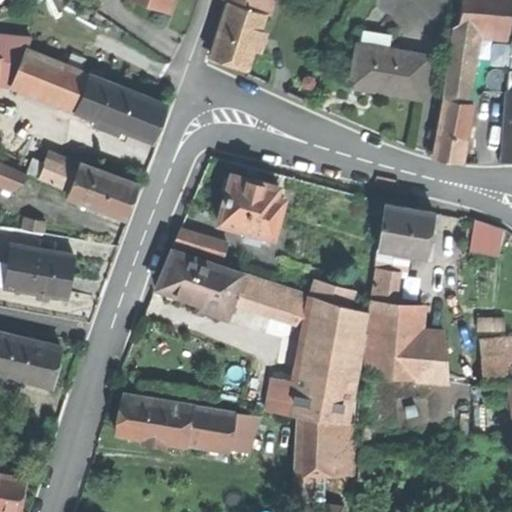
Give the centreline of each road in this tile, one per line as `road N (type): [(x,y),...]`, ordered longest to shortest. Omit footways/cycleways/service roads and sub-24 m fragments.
road 1 (residential): [(53,511),(180,140),(203,118)]
road 2 (residential): [(511,198),(238,119),(203,118)]
